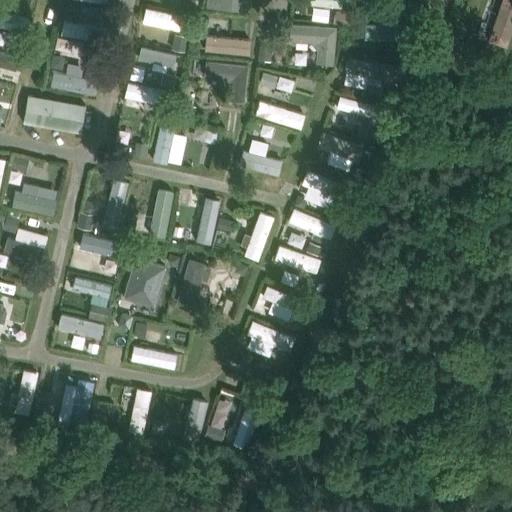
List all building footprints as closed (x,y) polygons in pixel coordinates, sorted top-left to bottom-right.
[(166,0),(154,0),(153,14),(196,19),(198,4),(166,0)] [(511,34),(511,0),(508,0),(501,31),(511,34)] [(0,15),(16,18),(18,6),(0,2),(0,15)] [(73,11),(71,23),(99,30),(102,18),(73,11)] [(249,44),(261,45),(263,12),(251,11),(249,44)] [(408,30),(408,20),(378,20),(378,30),(408,30)] [(334,63),(337,23),(290,21),(289,39),(311,40),(317,47),(316,61),(334,63)] [(76,47),(80,29),(67,26),(63,44),(76,47)] [(83,27),(79,37),(97,44),(101,34),(83,27)] [(0,52),(27,60),(31,44),(0,36),(0,52)] [(106,61),(62,58),(61,73),(105,75),(106,61)] [(245,100),(249,63),(206,58),(204,76),(223,78),(228,83),(227,99),(245,100)] [(377,79),(380,66),(356,61),(353,73),(377,79)] [(23,122),(81,132),(85,105),(27,94),(23,122)] [(285,94),(281,108),(311,118),(316,104),(285,94)] [(4,95),(0,110),(0,111),(12,115),(16,98),(4,95)] [(340,116),(355,119),(358,105),(343,102),(340,116)] [(184,147),(198,151),(205,124),(191,120),(184,147)] [(260,126),(258,137),(281,142),(283,130),(260,126)] [(286,165),(289,152),(260,145),(257,158),(286,165)] [(318,176),(314,189),(347,198),(354,173),(315,162),(312,174),(318,176)] [(22,180),(22,197),(49,197),(49,180),(22,180)] [(303,196),(297,211),(340,230),(347,215),(303,196)] [(270,199),(252,244),(267,249),(285,205),(270,199)] [(53,235),(57,223),(26,215),(23,227),(53,235)] [(312,236),(317,223),(303,218),(299,231),(312,236)] [(94,239),(129,245),(131,232),(97,226),(94,239)] [(288,233),(284,247),(326,261),(331,247),(288,233)] [(14,256),(19,242),(6,238),(1,252),(14,256)] [(90,260),(92,248),(78,246),(77,258),(90,260)] [(132,284),(162,292),(173,254),(143,246),(132,284)] [(115,289),(119,276),(80,264),(76,277),(115,289)] [(260,297),(300,312),(309,287),(269,272),(260,297)] [(278,344),(282,333),(297,339),(302,325),(287,319),(288,316),(260,306),(254,322),(259,324),(255,335),(278,344)] [(28,327),(30,314),(6,310),(4,324),(28,327)] [(31,356),(27,372),(40,375),(44,359),(31,356)] [(94,398),(99,372),(72,366),(66,392),(94,398)] [(201,387),(190,424),(204,428),(215,392),(201,387)] [(232,404),(236,392),(223,388),(219,400),(232,404)] [(252,388),(238,431),(252,435),(266,393),(252,388)] [(182,423),(186,408),(175,405),(171,420),(182,423)]
